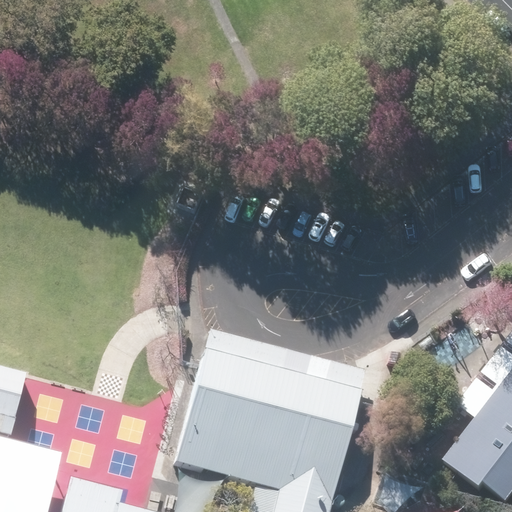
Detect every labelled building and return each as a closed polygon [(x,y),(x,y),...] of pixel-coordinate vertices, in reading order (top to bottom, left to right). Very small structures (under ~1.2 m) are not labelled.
[(327,511),(361,380),(199,340),(167,468),(275,495),(270,511),(327,511)] [(511,371),(435,471),(488,511),(496,511),(511,492),(511,371)] [(0,450),(16,388),(0,384),(0,450)] [(0,511),(47,511),(59,469),(0,453),(0,511)] [(121,488),(70,477),(60,511),(158,511),(118,500),(121,488)]
